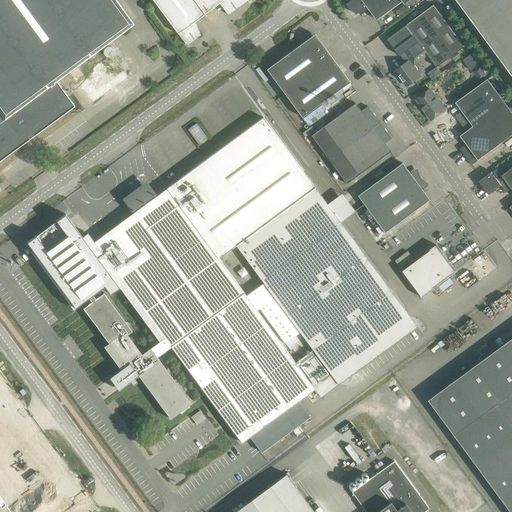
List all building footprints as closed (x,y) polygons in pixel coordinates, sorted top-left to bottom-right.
[(0,0),(0,192),(2,191),(0,188),(0,160),(75,106),(57,81),(134,24),(116,0),(0,0)] [(220,3),(217,0),(153,0),(187,45),(200,35),(195,21),(205,14),(206,16),(207,15),(205,14),(220,3)] [(217,0),(220,3),(228,14),(247,0),(217,0)] [(351,0),(347,3),(353,11),(354,10),(357,14),(362,11),(363,12),(369,8),(378,20),(386,14),(404,0),(351,0)] [(511,0),(459,0),(511,71),(511,0)] [(404,53),(409,61),(410,60),(410,61),(415,57),(418,61),(428,54),(437,67),(465,46),(435,4),(406,25),(388,38),(401,56),(404,53)] [(406,4),(397,11),(400,16),(410,9),(406,4)] [(295,48),(267,69),(272,77),(302,117),(342,88),(350,82),(326,50),(318,39),(316,40),(311,39),(310,38),(296,49),(295,48)] [(476,51),(464,59),(472,69),(483,61),(476,51)] [(425,71),(418,61),(415,57),(410,61),(410,60),(409,61),(398,69),(396,71),(399,75),(407,86),(415,80),(421,76),(420,75),(425,71)] [(94,69),(94,71),(94,73),(95,75),(95,76),(97,78),(98,79),(100,80),(102,81),(104,81),(106,81),(107,80),(109,79),(111,78),(112,77),(113,75),(113,73),(114,71),(113,69),(113,67),(111,65),(110,64),(108,63),(107,62),(105,62),(103,62),(101,62),(99,63),(97,64),(96,65),(95,67),(94,69)] [(473,71),(479,80),(487,74),(480,66),(473,71)] [(437,67),(428,73),(433,79),(442,73),(437,67)] [(456,115),(463,125),(502,97),(488,78),(456,102),(462,111),(456,115)] [(417,99),(432,120),(446,109),(430,89),(417,99)] [(511,110),(502,97),(463,125),(467,130),(461,135),(467,144),(461,149),(472,165),(511,135),(511,110)] [(311,135),(329,159),(380,122),(368,106),(361,111),(356,103),(311,135)] [(157,357),(171,347),(242,442),(250,436),(262,452),(310,416),(299,401),(315,389),(322,398),(418,327),(264,117),(94,242),(165,337),(142,354),(128,334),(132,331),(104,292),(96,299),(93,295),(89,298),(92,302),(83,308),(109,343),(104,346),(121,369),(110,378),(118,390),(131,381),(133,384),(137,382),(134,380),(139,375),(171,419),(191,404),(157,357)] [(380,122),(329,159),(347,183),(391,151),(385,143),(391,138),(380,122)] [(358,195),(371,214),(420,178),(419,177),(417,172),(415,173),(414,170),(411,171),(410,172),(402,162),(358,195)] [(511,188),(511,168),(502,175),(503,176),(507,181),(502,185),(507,192),(511,188)] [(489,194),(502,185),(507,181),(503,176),(498,179),(492,171),(486,176),(478,182),(483,189),(484,187),(489,194)] [(420,178),(371,214),(385,232),(430,200),(422,190),(424,188),(426,186),(423,184),(425,182),(421,179),(420,178)] [(437,244),(402,270),(421,296),(456,270),(437,244)] [(511,338),(430,399),(511,510),(511,338)] [(0,511),(56,511),(0,443),(0,511)] [(380,471),(352,492),(366,511),(423,511),(429,508),(395,460),(380,471)] [(315,511),(287,474),(234,511),(315,511)]
